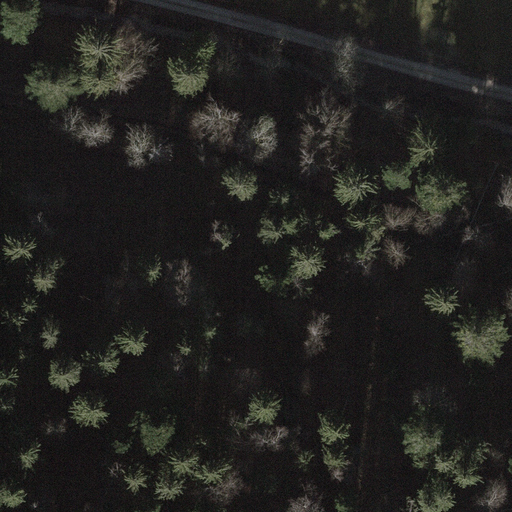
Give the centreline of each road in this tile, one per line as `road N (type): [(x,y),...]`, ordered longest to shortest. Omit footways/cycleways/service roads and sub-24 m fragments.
road 1 (track): [(511,230),(331,184),(157,125),(0,97)]
road 2 (track): [(511,89),(153,0)]
